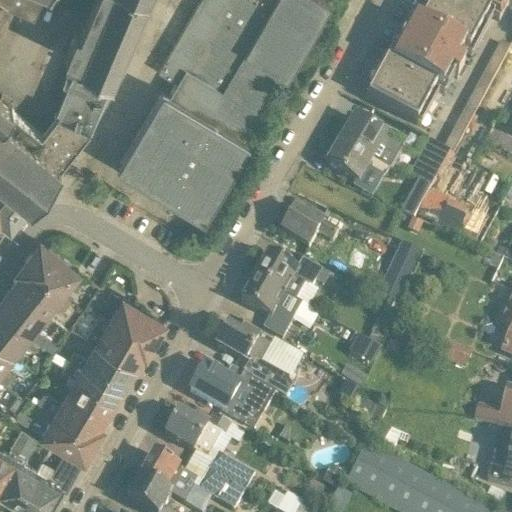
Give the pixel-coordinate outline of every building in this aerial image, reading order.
[(90,0),(77,32),(73,30),(62,57),(75,63),(52,116),(40,133),(10,110),(12,107),(0,98),(0,179),(30,203),(88,130),(143,0),(0,0),(0,9),(5,3),(37,16),(43,0),(90,0)] [(202,0),(159,73),(177,84),(169,97),(162,93),(120,164),(117,170),(139,183),(204,221),(249,144),(242,140),(280,76),(286,80),(330,5),(321,0),(202,0)] [(374,83),(366,99),(416,126),(436,89),(441,92),(450,77),(457,81),(463,68),(456,64),(463,51),(468,54),(488,17),(495,21),(499,23),(508,6),(496,0),(432,0),(419,25),(414,22),(392,63),(387,60),(379,75),(384,77),(380,86),(374,83)] [(453,155),(510,49),(500,44),(443,150),(449,153),(453,155)] [(388,172),(402,148),(354,119),(340,143),(388,172)] [(487,143),(511,157),(511,143),(493,133),(487,143)] [(429,189),(449,153),(443,150),(428,142),(415,167),(424,172),(418,182),(429,189)] [(326,166),(358,185),(367,170),(384,180),(388,172),(340,143),(326,166)] [(30,203),(0,179),(0,221),(0,222),(10,230),(30,203)] [(429,189),(418,182),(401,214),(413,219),(429,189)] [(331,244),(338,232),(310,216),(308,219),(294,210),(281,232),(309,249),(317,236),(331,244)] [(422,225),(412,221),(408,231),(417,235),(422,225)] [(78,273),(41,244),(40,243),(23,265),(61,295),(69,284),(78,291),(87,279),(78,273)] [(378,294),(398,304),(422,254),(401,244),(378,294)] [(328,276),(321,272),(302,261),(296,271),(268,255),(261,268),(258,268),(255,274),(256,276),(254,279),(294,302),(304,285),(311,289),(315,281),(323,286),(328,276)] [(45,315),(53,305),(61,295),(23,265),(16,273),(20,275),(10,288),(45,315)] [(294,302),(254,279),(252,282),(250,283),(247,288),(248,291),(240,303),(269,319),(263,330),(282,341),(292,323),(301,305),(294,302)] [(34,328),(45,315),(10,288),(0,300),(0,313),(36,343),(40,345),(46,338),(34,328)] [(104,305),(115,312),(109,322),(150,347),(164,324),(122,299),(122,300),(111,293),(104,305)] [(493,324),(511,331),(502,352),(511,356),(511,293),(511,295),(506,294),(493,324)] [(389,300),(367,342),(378,347),(399,305),(389,300)] [(0,348),(11,357),(23,343),(33,350),(37,350),(40,345),(36,343),(0,313),(0,348)] [(99,316),(85,338),(85,340),(95,346),(95,347),(96,345),(134,368),(142,354),(145,356),(150,347),(109,322),(99,316)] [(215,348),(240,362),(235,371),(263,388),(263,387),(277,396),(287,379),(260,364),(270,348),(255,340),(255,339),(229,323),(227,327),(225,326),(219,336),(221,337),(215,348)] [(402,342),(392,338),(389,346),(398,350),(402,342)] [(359,341),(350,357),(366,366),(375,349),(359,341)] [(472,352),(446,341),(439,359),(465,369),(472,352)] [(73,353),(69,360),(120,391),(134,368),(96,345),(95,347),(87,361),(73,353)] [(3,368),(11,357),(0,348),(0,381),(7,387),(14,377),(3,368)] [(120,391),(69,360),(64,368),(78,376),(69,390),(107,413),(120,391)] [(235,371),(228,382),(204,368),(190,393),(242,423),(263,388),(235,371)] [(365,380),(346,368),(339,379),(360,391),(365,380)] [(345,384),(338,397),(351,404),(358,391),(345,384)] [(38,404),(55,414),(97,438),(102,429),(99,427),(107,413),(69,390),(62,403),(46,394),(43,395),(38,404)] [(511,430),(511,391),(504,390),(499,410),(477,405),(473,421),(474,421),(492,426),(511,430)] [(8,408),(14,412),(22,399),(16,395),(8,408)] [(380,422),(380,421),(386,410),(371,404),(357,397),(351,412),(365,417),(380,422)] [(15,420),(26,427),(32,418),(21,410),(15,420)] [(193,453),(193,452),(212,463),(208,471),(244,493),(254,476),(212,451),(221,434),(224,436),(229,426),(213,416),(207,425),(196,419),(194,422),(178,413),(164,437),(193,453)] [(83,462),(97,438),(55,414),(49,426),(43,436),(42,437),(83,462)] [(380,448),(389,431),(377,424),(368,441),(380,448)] [(0,485),(29,435),(21,429),(6,454),(0,450),(0,485)] [(23,464),(37,439),(29,435),(0,485),(0,494),(17,504),(36,472),(23,464)] [(491,511),(367,443),(344,484),(395,511),(491,511)] [(17,504),(30,511),(43,511),(57,488),(66,493),(81,465),(62,455),(54,469),(42,462),(36,472),(17,504)] [(140,479),(171,498),(171,497),(184,504),(193,488),(233,511),(244,493),(208,471),(201,483),(154,456),(148,466),(146,465),(141,474),(143,475),(140,479)] [(322,481),(336,489),(345,473),(331,465),(322,481)] [(167,511),(164,509),(171,498),(140,479),(138,483),(135,484),(132,489),(133,492),(127,503),(142,511),(167,511)] [(338,489),(326,510),(330,511),(339,511),(349,496),(338,489)] [(274,511),(276,511),(323,511),(327,506),(320,502),(317,507),(305,500),(302,505),(284,494),(274,511)] [(511,511),(511,505),(504,503),(486,494),(482,503),(498,511),(511,511)]
